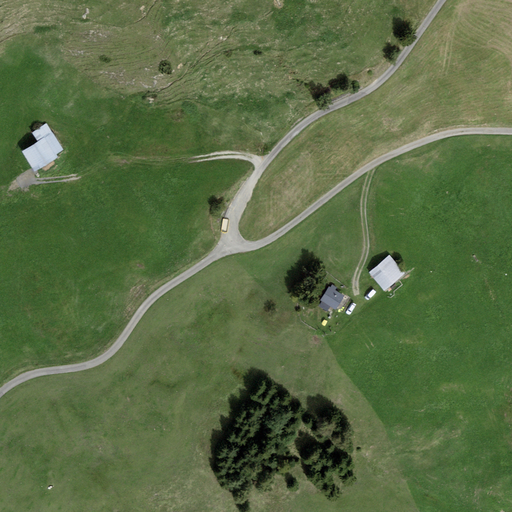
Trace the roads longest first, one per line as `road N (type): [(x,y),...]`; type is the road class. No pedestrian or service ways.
road 1 (unclassified): [(230,243),(232,218),(266,161),(315,115),(388,75),(442,0)]
road 2 (unclassified): [(230,243),(269,239),(370,165),(435,137),(511,132)]
road 3 (unclassified): [(0,393),(25,376),(105,357),(143,307),(230,243)]
road 4 (track): [(99,175),(237,155),(266,161)]
road 5 (track): [(357,293),(370,165)]
